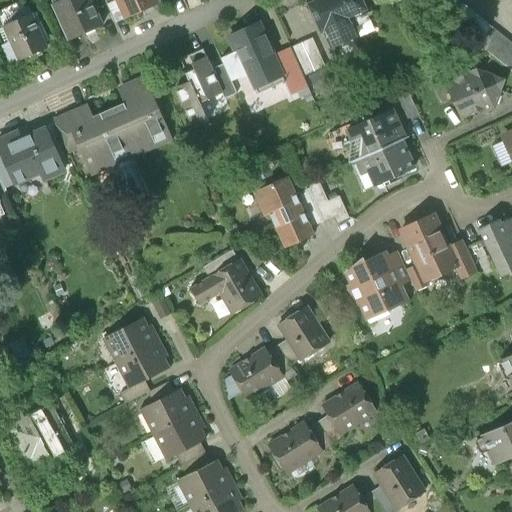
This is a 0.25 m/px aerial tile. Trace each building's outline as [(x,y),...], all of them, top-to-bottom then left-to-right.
[(91,0),(61,0),(52,4),(68,39),(103,24),(91,0)] [(116,0),(124,17),(157,2),(156,0),(116,0)] [(361,0),(312,0),(307,3),(320,33),(324,31),(332,48),(358,37),(350,20),(367,12),(361,0)] [(511,43),(457,0),(451,0),(440,14),(511,72),(511,43)] [(31,14),(3,27),(18,59),(46,46),(31,14)] [(258,25),(231,37),(238,52),(248,74),(257,94),(284,82),(272,55),(258,25)] [(301,52),(309,71),(331,62),(323,44),(301,52)] [(290,48),(272,55),(284,82),(290,96),(308,88),(290,48)] [(199,104),(222,93),(211,70),(202,50),(179,61),(189,83),(176,89),(193,128),(208,122),(199,104)] [(238,52),(221,59),(223,64),(231,82),(248,74),(238,52)] [(231,82),(223,64),(211,70),(222,93),(225,99),(236,94),(231,82)] [(479,68),(445,82),(461,119),(493,105),(501,81),(498,75),(479,68)] [(172,141),(144,78),(125,86),(131,101),(93,118),(87,106),(53,121),(67,152),(78,147),(91,176),(172,141)] [(407,90),(396,95),(407,120),(418,115),(407,90)] [(391,115),(347,134),(352,146),(363,141),(370,157),(404,143),(391,115)] [(17,133),(0,140),(0,150),(15,185),(41,173),(44,181),(64,172),(45,129),(20,140),(17,133)] [(511,131),(500,137),(511,163),(511,131)] [(415,171),(404,143),(370,157),(353,165),(360,180),(370,176),(375,188),(415,171)] [(270,218),(285,251),(314,238),(310,230),(295,197),(288,181),(253,197),(264,221),(270,218)] [(309,191),(295,197),(310,230),(335,218),(338,225),(349,220),(339,199),(328,204),(318,182),(307,187),(309,191)] [(442,273),(454,268),(457,267),(448,247),(447,246),(448,243),(443,233),(440,232),(433,216),(401,230),(416,265),(424,282),(426,280),(428,280),(431,281),(441,276),(442,273)] [(499,220),(478,230),(501,278),(511,272),(511,217),(500,223),(499,220)] [(462,240),(448,247),(457,267),(454,268),(460,281),(477,273),(462,240)] [(410,280),(405,270),(397,252),(386,257),(384,254),(364,263),(363,259),(346,274),(352,285),(346,288),(355,306),(360,303),(367,319),(406,301),(399,285),(410,280)] [(240,261),(192,289),(201,305),(221,294),(234,315),(262,299),(240,261)] [(416,265),(405,270),(410,280),(416,292),(429,286),(426,280),(424,282),(416,265)] [(278,325),(288,340),(302,362),(330,344),(307,307),(278,325)] [(104,339),(117,364),(159,343),(153,331),(149,333),(142,319),(104,339)] [(288,340),(277,346),(291,369),(302,362),(288,340)] [(130,389),(145,381),(168,369),(160,355),(164,353),(159,343),(117,364),(130,389)] [(226,368),(245,398),(280,376),(266,354),(261,346),(226,368)] [(277,346),(266,354),(280,376),(291,369),(277,346)] [(511,356),(502,361),(511,383),(511,356)] [(0,382),(9,378),(1,360),(0,360),(0,382)] [(150,392),(145,381),(130,389),(120,394),(125,405),(147,393),(150,392)] [(150,392),(147,393),(153,404),(174,393),(169,382),(150,392)] [(322,406),(328,416),(340,434),(375,412),(357,383),(322,406)] [(141,410),(154,435),(196,413),(190,403),(186,404),(179,390),(174,393),(153,404),(141,410)] [(5,429),(27,473),(74,449),(51,405),(5,429)] [(167,460),(172,458),(197,445),(205,441),(198,426),(201,425),(196,413),(154,435),(155,437),(166,458),(167,460)] [(328,416),(318,423),(332,444),(343,438),(340,434),(328,416)] [(267,445),(286,474),(321,451),(307,430),(302,422),(267,445)] [(511,422),(481,436),(495,465),(511,457),(511,422)] [(318,423),(307,430),(321,451),(332,444),(318,423)] [(155,437),(142,444),(153,465),(166,458),(155,437)] [(197,445),(172,458),(178,468),(202,456),(197,445)] [(427,491),(404,455),(375,474),(382,486),(397,510),(427,491)] [(208,466),(202,456),(178,468),(183,479),(208,466)] [(178,482),(191,507),(233,485),(227,474),(223,476),(216,462),(208,466),(183,479),(178,482)] [(178,482),(164,489),(175,511),(180,511),(191,507),(178,482)] [(233,485),(191,507),(193,511),(241,511),(235,498),(238,496),(233,485)] [(382,486),(371,493),(383,511),(393,511),(397,510),(382,486)] [(318,509),(319,511),(369,511),(362,499),(353,487),(318,509)] [(383,511),(371,493),(362,499),(369,511),(383,511)]
